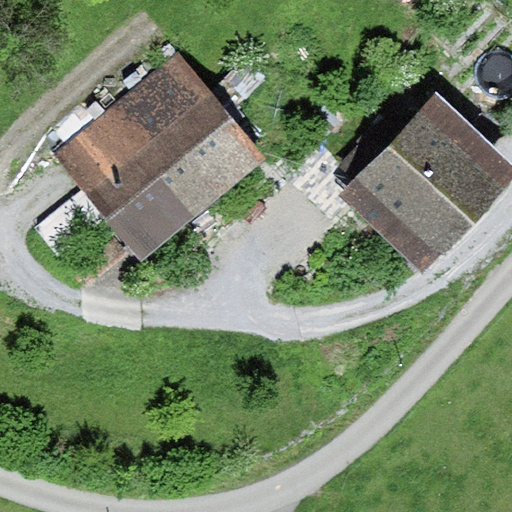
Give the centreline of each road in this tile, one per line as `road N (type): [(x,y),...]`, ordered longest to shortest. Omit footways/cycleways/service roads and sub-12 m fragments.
road 1 (track): [(511,239),(461,283),(378,314),(261,324),(56,301),(4,238)]
road 2 (residential): [(511,299),(271,504),(232,511)]
